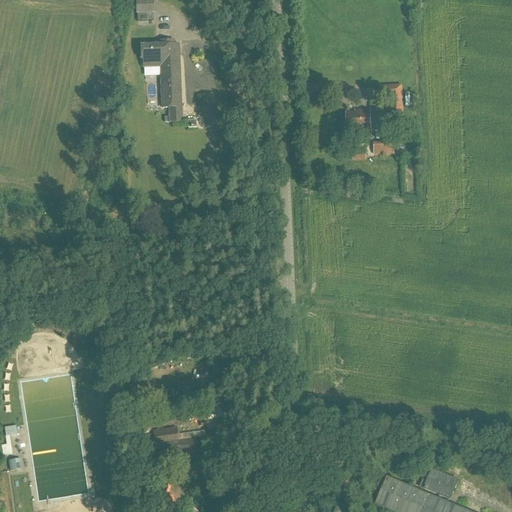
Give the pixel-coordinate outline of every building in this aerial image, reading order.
[(136,14),(154,13),(152,0),(139,0),(135,0),(136,14)] [(181,122),(178,46),(140,47),(141,68),(160,67),(162,109),(169,108),(169,117),(169,123),(170,123),(181,122)] [(402,86),(380,87),(380,102),(391,101),(392,118),(403,117),(402,86)] [(372,134),(371,109),(355,110),(355,113),(346,113),(347,132),(356,132),(356,135),(372,134)] [(374,156),(395,155),(394,141),(373,142),(374,156)] [(409,147),(400,148),(400,155),(409,155),(409,147)] [(353,162),(360,162),(366,161),(366,150),(353,150),(353,162)] [(143,432),(150,431),(148,421),(142,422),(143,432)] [(3,456),(12,455),(9,437),(17,436),(16,427),(4,428),(6,445),(1,446),(3,456)] [(179,441),(176,428),(152,431),(156,461),(179,458),(178,455),(207,450),(205,437),(179,441)] [(10,472),(22,470),(20,460),(9,461),(10,472)] [(185,475),(196,474),(195,466),(184,468),(185,475)] [(451,501),(459,481),(432,470),(423,490),(451,501)] [(475,483),(480,485),(483,477),(479,474),(475,483)] [(159,478),(149,480),(152,489),(161,487),(159,478)] [(465,511),(387,479),(376,505),(393,511),(465,511)]
